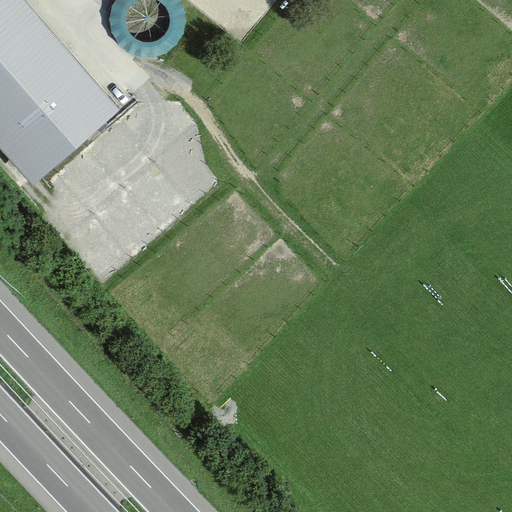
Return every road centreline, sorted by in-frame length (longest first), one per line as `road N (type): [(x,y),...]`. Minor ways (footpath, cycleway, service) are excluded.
road 1 (motorway): [(176,511),(0,324)]
road 2 (motorway): [(0,412),(92,511)]
